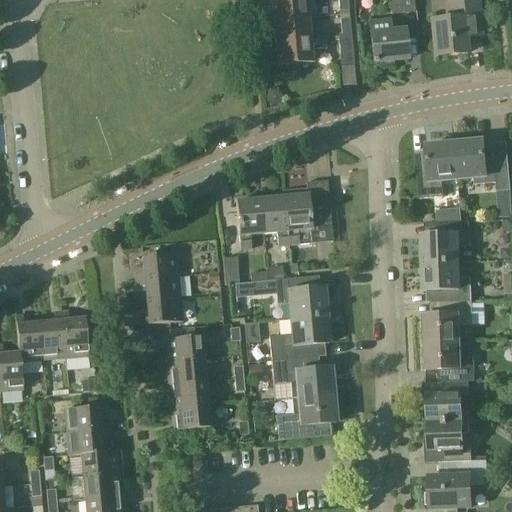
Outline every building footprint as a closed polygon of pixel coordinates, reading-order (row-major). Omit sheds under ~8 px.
[(267,14),(268,23),(309,20),(306,0),(293,0),(272,2),(273,13),(267,14)] [(349,11),(347,0),(328,0),(329,6),(339,5),(339,12),(349,11)] [(415,13),(413,0),(389,0),(391,15),(415,13)] [(478,1),(448,4),(450,20),(432,22),(436,58),(467,55),(466,40),(482,38),(478,1)] [(274,32),(275,44),(310,40),(309,20),(268,23),(269,33),(274,32)] [(340,21),(342,37),(351,37),(350,20),(340,21)] [(391,22),(370,24),(374,64),(408,60),(405,31),(391,32),(391,22)] [(351,37),(342,37),(338,38),(341,67),(354,66),(351,37)] [(324,39),(310,40),(275,44),(278,68),(313,65),(312,51),(325,50),(324,39)] [(455,145),(458,181),(474,180),(474,187),(486,186),(496,185),(495,169),(485,170),(484,160),(482,143),(455,145)] [(442,183),(458,181),(455,145),(427,148),(429,175),(417,176),(419,200),(443,198),(442,183)] [(508,168),(495,169),(496,193),(510,192),(508,168)] [(308,192),(284,194),(289,248),(313,246),(312,233),(332,231),(329,200),(309,201),(308,192)] [(277,249),(289,248),(284,194),(282,194),(283,199),(260,201),(263,237),(276,235),(277,249)] [(250,238),(263,237),(260,201),(235,203),(240,252),(252,251),(250,238)] [(422,265),(457,264),(457,248),(470,247),(469,223),(436,224),(437,237),(421,237),(422,265)] [(135,275),(136,282),(178,278),(176,255),(142,258),(144,275),(135,275)] [(235,286),(237,286),(234,259),(222,261),(225,287),(235,286)] [(439,304),(440,304),(472,304),(471,280),(458,280),(457,264),(422,265),(423,294),(438,293),(439,304)] [(275,282),(283,281),(282,268),(266,269),(266,274),(267,283),(274,282),(275,282)] [(267,283),(266,274),(250,275),(251,285),(267,283)] [(180,301),(178,278),(136,282),(137,290),(145,289),(147,305),(180,301)] [(289,305),(290,322),(326,319),(324,290),(308,292),(299,292),(298,280),(283,282),(283,281),(275,282),(274,282),(277,306),(289,305)] [(248,285),(237,286),(235,286),(236,300),(249,299),(248,285)] [(182,324),(180,301),(147,305),(148,320),(140,321),(140,328),(182,324)] [(472,307),(472,304),(440,304),(441,317),(424,318),(425,345),(459,344),(458,328),(485,327),(484,307),(472,307)] [(68,315),(60,316),(65,361),(88,359),(85,322),(68,324),(68,315)] [(42,363),(65,361),(60,316),(53,316),(54,325),(38,326),(42,363)] [(19,365),(20,365),(42,363),(38,326),(22,328),(22,319),(14,320),(17,356),(18,356),(19,365)] [(329,346),(326,319),(290,322),(292,338),(269,340),(272,364),(302,361),(314,360),(313,347),(329,346)] [(239,343),(238,330),(230,331),(231,344),(239,343)] [(166,366),(203,363),(201,339),(167,342),(170,365),(166,366)] [(443,384),(469,384),(474,383),(474,360),(459,361),(459,344),(425,345),(426,373),(443,372),(443,384)] [(0,348),(0,394),(22,393),(20,365),(19,365),(18,356),(17,356),(2,357),(2,348),(0,348)] [(290,386),(291,402),(333,398),(331,371),(303,373),(302,361),(282,363),(272,364),(274,387),(290,386)] [(205,385),(203,363),(166,366),(168,389),(205,385)] [(233,369),(234,382),(243,381),(242,368),(233,369)] [(244,393),(243,381),(234,382),(235,394),(244,393)] [(469,397),(469,384),(443,384),(442,384),(442,397),(427,398),(428,425),(470,424),(470,411),(463,411),(462,397),(469,397)] [(168,389),(170,412),(208,408),(205,385),(168,389)] [(336,426),(333,398),(291,402),(293,418),(276,419),(278,443),(309,440),(308,428),(336,426)] [(210,431),(208,408),(170,412),(172,434),(210,431)] [(67,436),(109,432),(109,425),(100,426),(99,409),(64,412),(67,436)] [(247,423),(238,424),(239,437),(248,436),(247,423)] [(445,464),(459,463),(472,463),(471,449),(464,450),(463,435),(470,434),(470,424),(428,425),(429,452),(445,451),(445,464)] [(69,459),(80,458),(103,455),(102,440),(110,439),(109,432),(67,436),(69,459)] [(80,458),(82,480),(116,477),(114,454),(103,455),(80,458)] [(52,460),(44,460),(45,473),(54,472),(52,460)] [(487,462),(472,463),(459,463),(459,478),(430,479),(431,511),(472,509),(471,486),(488,485),(487,462)] [(29,473),(30,486),(40,486),(39,472),(29,473)] [(82,480),(85,503),(122,499),(122,498),(118,498),(116,477),(82,480)] [(40,486),(30,486),(31,499),(41,498),(40,486)] [(56,511),(55,491),(46,492),(48,511),(56,511)] [(85,503),(85,511),(123,511),(122,499),(85,503)]
